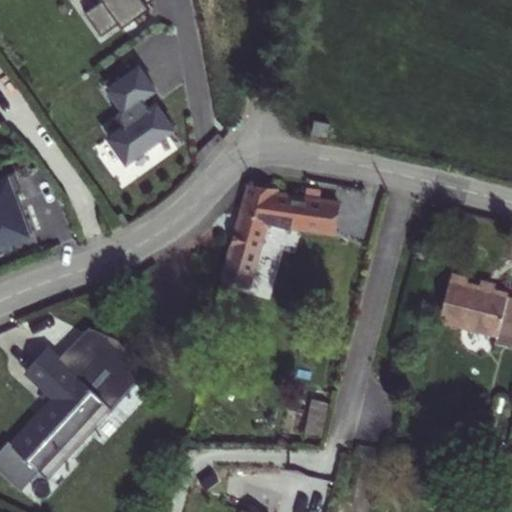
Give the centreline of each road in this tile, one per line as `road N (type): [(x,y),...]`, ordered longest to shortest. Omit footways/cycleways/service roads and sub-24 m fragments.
road 1 (residential): [(408,178),(329,457),(203,459),(181,511)]
road 2 (residential): [(0,300),(145,242),(257,152)]
road 3 (unclassified): [(257,152),(284,0)]
road 4 (residential): [(408,178),(257,152)]
